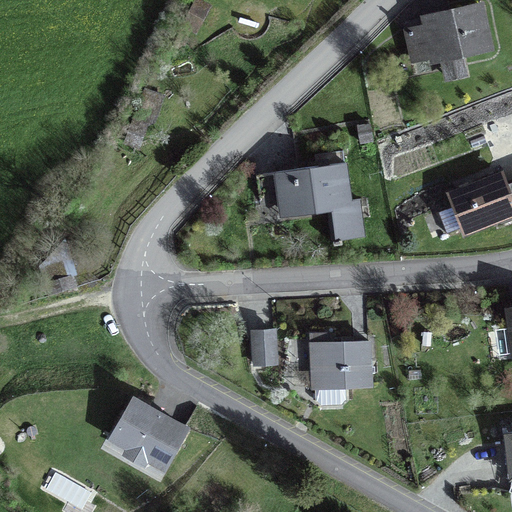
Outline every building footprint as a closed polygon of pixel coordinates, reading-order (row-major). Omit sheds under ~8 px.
[(434,55),(435,59),(490,47),(480,5),(425,17),(427,26),(407,30),(414,60),(434,55)] [(137,142),(141,128),(154,121),(163,96),(144,89),(141,99),(147,101),(145,112),(136,109),(127,139),(137,142)] [(328,210),(332,240),(365,236),(360,198),(350,200),(345,162),(276,172),(281,210),(330,204),(331,210),(328,210)] [(447,233),(463,226),(465,231),(511,212),(511,182),(506,185),(502,174),(450,194),(455,205),(438,212),(447,233)] [(76,286),(73,275),(76,274),(64,239),(40,266),(49,294),(76,286)] [(253,330),(255,364),(276,363),(274,329),(253,330)] [(346,399),(345,386),(371,385),(369,340),(330,342),(329,334),(311,335),(313,385),(315,385),(316,400),(321,405),(341,404),(346,399)] [(164,466),(185,428),(134,399),(112,437),(130,447),(127,452),(143,462),(146,456),(164,466)]
